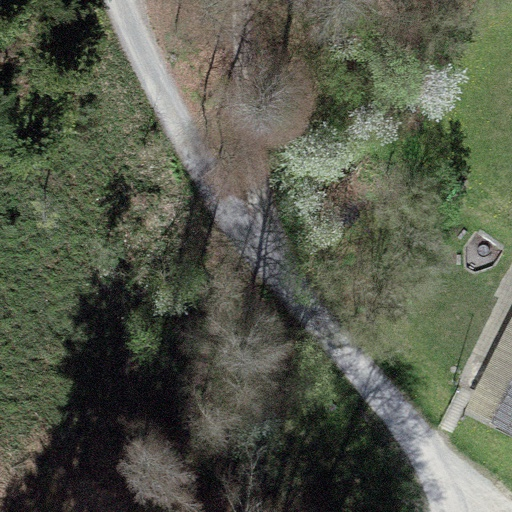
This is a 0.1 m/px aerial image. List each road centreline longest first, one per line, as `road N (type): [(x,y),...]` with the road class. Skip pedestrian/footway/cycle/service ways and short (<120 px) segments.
road 1 (unclassified): [(270,252),(431,463),(492,511)]
road 2 (unclassified): [(128,0),(182,126),(270,252)]
road 3 (unclassified): [(244,0),(246,138),(270,252)]
